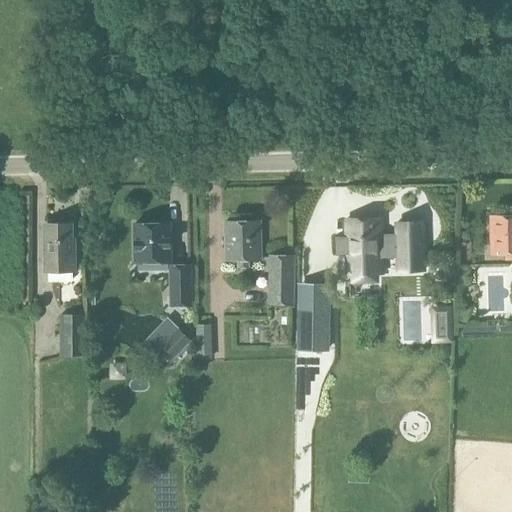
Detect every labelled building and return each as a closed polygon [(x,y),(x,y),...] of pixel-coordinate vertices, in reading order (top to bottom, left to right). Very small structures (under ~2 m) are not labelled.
[(492,253),(511,252),(511,216),(491,217),(492,253)] [(382,257),(381,219),(346,220),(347,229),(343,230),(344,246),(347,246),(347,258),(382,257)] [(249,260),(261,259),(260,222),(225,222),(227,260),(237,260),(249,260)] [(170,261),(170,253),(170,223),(134,224),(136,262),(170,261)] [(73,240),(70,240),(70,225),(46,225),(46,254),(46,270),(73,270),(73,253),(73,240)] [(294,275),(294,265),(294,256),(270,256),(270,304),(273,304),(294,304),(294,275)] [(168,263),(168,271),(169,307),(193,307),(192,263),(170,263),(168,263)] [(354,273),(353,307),(380,307),(380,274),(354,273)] [(433,341),(451,341),(451,335),(450,308),(432,308),(433,335),(433,341)] [(329,335),(329,310),(299,310),(298,336),(298,350),(328,351),(329,335)] [(86,314),(60,314),(60,356),(85,356),(86,314)] [(190,341),(178,329),(156,352),(167,364),(190,341)] [(198,341),(198,358),(211,358),(211,341),(198,341)]
